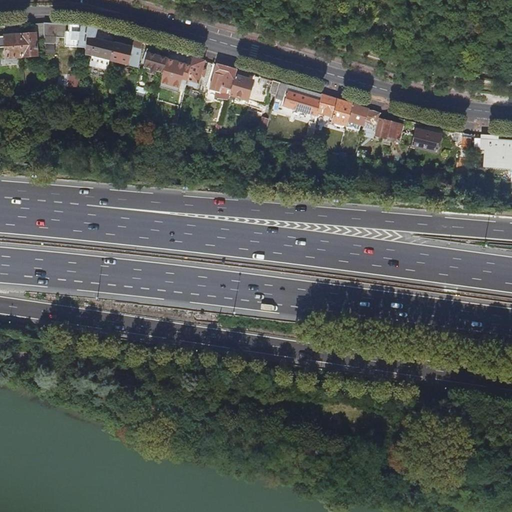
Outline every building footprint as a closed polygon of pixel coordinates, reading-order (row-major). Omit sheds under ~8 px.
[(57,23),(43,22),(44,35),(57,36),(57,23)] [(87,25),(69,24),(69,28),(66,27),(66,31),(63,31),(63,36),(65,37),(65,45),(85,46),(87,25)] [(87,25),(85,46),(84,52),(92,54),(109,59),(114,41),(95,36),(97,28),(87,25)] [(29,33),(21,34),(23,57),(37,55),(35,33),(33,33),(33,31),(29,31),(29,33)] [(23,57),(21,34),(3,35),(3,36),(0,36),(0,46),(4,46),(4,48),(2,50),(2,53),(5,53),(5,56),(2,57),(2,58),(23,57)] [(132,47),(114,41),(109,59),(138,67),(142,41),(134,39),(132,47)] [(163,72),(161,81),(171,84),(172,80),(173,80),(173,79),(180,81),(181,78),(185,63),(171,59),(173,51),(169,49),(166,58),(163,72)] [(163,72),(166,58),(145,52),(142,63),(144,63),(143,66),(163,72)] [(89,63),(107,68),(108,66),(109,59),(92,54),(89,63)] [(192,56),(191,60),(186,84),(197,87),(205,60),(200,58),(192,56)] [(235,75),(237,69),(227,66),(217,63),(210,88),(230,93),(235,75)] [(243,78),(245,72),(237,69),(235,75),(243,78)] [(252,80),(243,78),(235,75),(230,93),(230,94),(247,99),(252,80)] [(277,94),(281,82),(273,80),(269,92),(277,94)] [(283,99),(287,84),(281,82),(277,94),(276,97),(283,99)] [(135,85),(134,90),(145,93),(146,88),(135,85)] [(320,100),(321,95),(303,89),(289,85),(288,91),(320,100)] [(318,114),(320,100),(288,91),(284,106),(317,116),(318,114)] [(348,122),(353,105),(321,95),(320,100),(318,114),(334,118),(333,123),(347,127),(348,122)] [(364,127),(369,110),(353,105),(348,122),(361,126),(364,127)] [(377,126),(380,114),(369,110),(364,127),(364,128),(377,132),(376,136),(399,142),(402,127),(380,121),(378,127),(377,126)] [(265,133),(269,119),(263,117),(259,131),(265,133)] [(313,140),(317,119),(312,118),(311,122),(310,122),(307,139),(313,140)] [(359,132),(361,126),(348,122),(347,127),(346,128),(359,132)] [(442,137),(415,130),(411,147),(438,153),(442,137)] [(498,138),(483,136),(482,150),(485,150),(485,163),(511,165),(511,142),(502,142),(502,144),(497,144),(498,141),(498,138)] [(458,174),(468,175),(470,157),(460,156),(458,174)]
